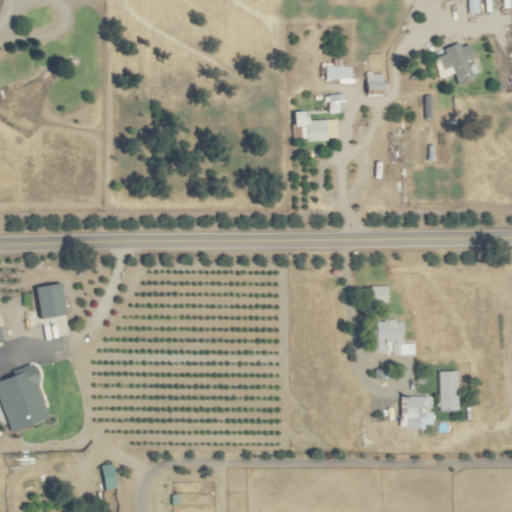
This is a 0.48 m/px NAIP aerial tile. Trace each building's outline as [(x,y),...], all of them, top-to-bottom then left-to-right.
[(472,81),(465,60),(472,58),(468,45),(459,48),(457,43),(442,49),(443,55),(431,59),(438,79),(453,74),(457,86),(472,81)] [(324,65),(323,82),(350,82),(351,66),(324,65)] [(364,96),(386,95),(386,84),(381,84),(380,73),(364,73),(364,96)] [(326,94),(327,112),(343,112),(342,94),(326,94)] [(336,140),(335,120),(307,121),(307,112),(291,113),(292,128),(299,127),(299,142),(336,140)] [(34,288),(37,319),(63,316),(60,285),(34,288)] [(386,305),(386,287),(368,286),(368,304),(386,305)] [(401,345),(401,322),(375,321),(374,339),(371,339),(371,353),(390,353),(390,356),(412,356),(412,345),(401,345)] [(47,420),(35,385),(37,384),(32,369),(0,379),(0,407),(9,433),(47,420)] [(385,370),(373,370),(373,380),(386,379),(385,370)] [(436,373),(437,412),(456,411),(455,372),(436,373)] [(429,397),(398,398),(398,430),(422,429),(422,426),(430,426),(429,397)] [(104,491),(116,488),(110,464),(98,467),(104,491)]
